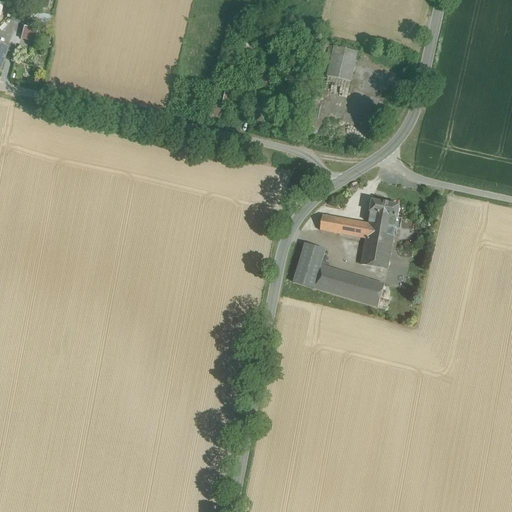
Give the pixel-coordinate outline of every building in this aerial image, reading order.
[(50,0),(40,0),(38,6),(49,9),(50,0)] [(35,42),(39,29),(25,25),(22,38),(35,42)] [(358,52),(334,47),(334,48),(324,46),(318,71),(328,74),(327,77),(351,82),(358,52)] [(274,66),(266,64),(261,85),(270,87),(274,66)] [(232,100),(232,89),(224,89),(223,100),(232,100)] [(276,99),(259,95),(253,122),(270,125),(276,99)] [(400,206),(372,201),(370,213),(371,213),(369,224),(369,225),(367,236),(393,240),(397,218),(398,218),(400,206)] [(369,224),(323,216),(320,231),(366,239),(367,236),(369,225),(369,224)] [(393,240),(367,236),(366,239),(361,265),(388,270),(393,240)] [(385,285),(321,266),(326,251),(305,245),(294,283),(378,308),(385,285)]
